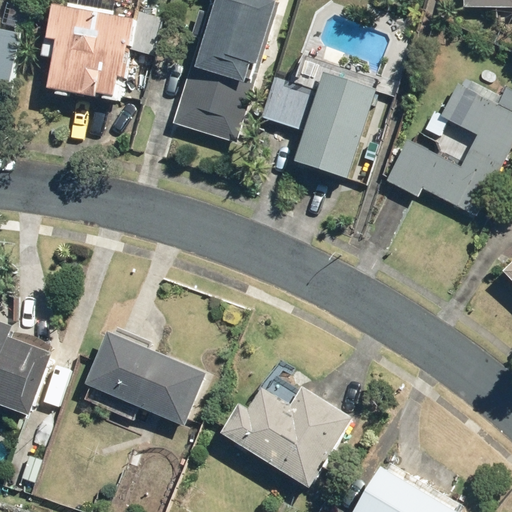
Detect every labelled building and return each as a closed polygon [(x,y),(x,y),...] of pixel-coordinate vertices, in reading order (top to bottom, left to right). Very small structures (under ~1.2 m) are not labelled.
[(216,0),(211,17),(202,15),(195,38),(204,40),(177,128),(240,147),(282,9),(278,7),(280,0),(278,0),(216,0)] [(511,0),(467,0),(467,12),(511,11),(511,0)] [(139,29),(58,12),(51,46),(62,48),(51,95),(100,105),(101,100),(119,104),(123,84),(126,85),(132,55),(158,60),(166,22),(142,17),(139,29)] [(24,38),(0,32),(0,94),(10,97),(24,38)] [(377,97),(328,81),(318,111),(313,109),(317,94),(278,81),(266,121),(310,135),(299,169),(349,184),(377,97)] [(411,145),(390,185),(421,201),(426,192),(480,219),(511,156),(511,92),(510,91),(501,109),(461,88),(445,121),(481,139),(464,172),(411,145)] [(0,324),(0,407),(32,419),(55,357),(11,341),(15,330),(0,324)] [(110,335),(88,387),(187,428),(209,377),(110,335)] [(242,408),(224,437),(312,492),(356,422),(306,391),(294,410),(265,392),(251,414),(242,408)] [(358,511),(453,511),(383,471),(358,511)]
